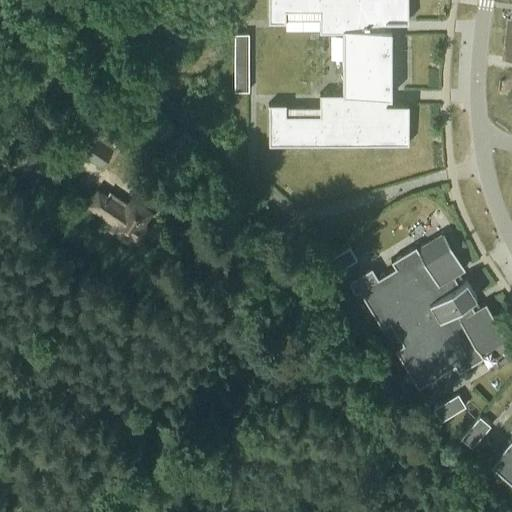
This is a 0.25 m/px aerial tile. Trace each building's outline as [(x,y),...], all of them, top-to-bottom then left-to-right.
[(407,0),(267,0),(268,22),(285,22),(285,18),(285,10),(319,10),(319,18),(319,32),(343,32),(343,94),(319,94),(319,108),(319,116),(285,116),(285,108),(285,104),(268,104),(268,145),(408,144),(408,103),(391,104),(386,104),(386,95),(391,95),(390,29),(386,29),(386,22),(390,21),(408,21),(407,0)] [(511,18),(507,18),(502,58),(511,59),(511,18)] [(248,33),(234,33),(234,41),(248,41),(248,33)] [(248,83),(234,83),(234,91),(248,91),(248,83)] [(100,166),(103,161),(112,148),(90,133),(77,151),(100,166)] [(98,193),(90,205),(116,223),(112,229),(129,241),(132,238),(137,241),(145,229),(140,225),(148,213),(135,204),(128,204),(110,192),(106,198),(98,193)] [(372,265),(348,279),(356,291),(359,290),(382,327),(390,322),(402,343),(394,348),(418,387),(454,365),(458,371),(483,356),(480,351),(504,336),(506,339),(507,338),(485,302),(474,309),(469,300),(476,296),(466,279),(458,283),(453,274),(465,268),(443,232),(441,233),(443,235),(419,250),(415,245),(391,260),(395,266),(378,276),(372,265)] [(334,256),(325,261),(332,274),(341,268),(334,256)] [(443,402),(433,408),(440,420),(450,414),(443,402)] [(468,429),(461,438),(471,447),(479,438),(468,429)] [(511,439),(490,465),(511,484),(511,439)]
